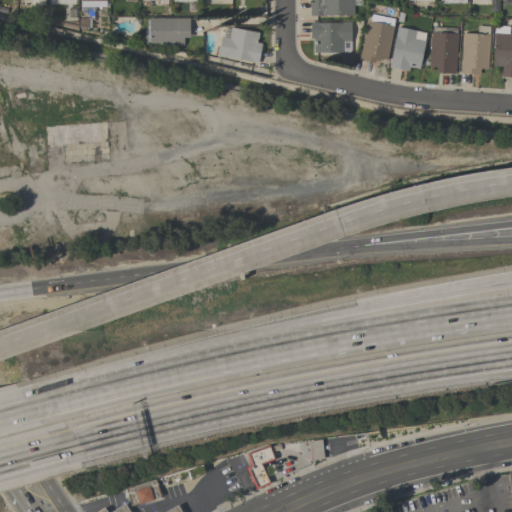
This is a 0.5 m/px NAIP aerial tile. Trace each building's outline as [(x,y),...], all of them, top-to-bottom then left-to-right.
[(104,0),(78,0),(79,8),(105,9),(104,0)] [(361,0),(361,6),(353,6),(353,15),(324,15),(324,16),(309,16),(310,1),(312,1),(312,0),(361,0)] [(497,0),(497,12),(489,12),(489,0),(497,0)] [(367,20),(380,23),(381,16),(394,18),(392,25),(393,26),(386,59),(379,58),(378,60),(374,60),(374,63),(359,60),(367,20)] [(189,17),(189,37),(183,37),(183,45),(149,45),(149,18),(189,17)] [(350,52),(313,52),(313,38),(310,38),(310,22),(319,22),(319,23),(341,23),(341,22),(350,22),(350,41),(350,52)] [(476,33),(477,25),(489,26),(487,68),(479,68),(479,74),(460,73),(462,32),(476,33)] [(509,26),(508,33),(511,33),(511,76),(500,76),(500,66),(492,66),(494,25),(509,26)] [(397,26),(416,30),(415,31),(425,33),(423,40),(425,41),(419,68),(409,66),(408,71),(388,67),(397,26)] [(454,73),(434,72),(435,66),(428,66),(430,31),(431,32),(432,26),(457,28),(456,33),(457,33),(454,73)] [(221,37),(228,38),(230,27),(258,33),(256,42),(261,43),(257,63),(217,56),(221,37)] [(98,142),(55,145),(53,126),(45,126),(45,120),(80,118),(80,123),(96,122),(98,142)] [(320,439),(322,459),(309,460),(308,441),(320,439)] [(261,465),(262,466),(267,478),(269,483),(254,490),(252,485),(246,471),(245,467),(249,465),(245,454),(268,445),(274,459),(261,465)] [(130,505),(125,488),(155,479),(160,497),(152,499),(153,500),(138,505),(138,503),(130,505)] [(110,511),(124,503),(129,511),(110,511)]
